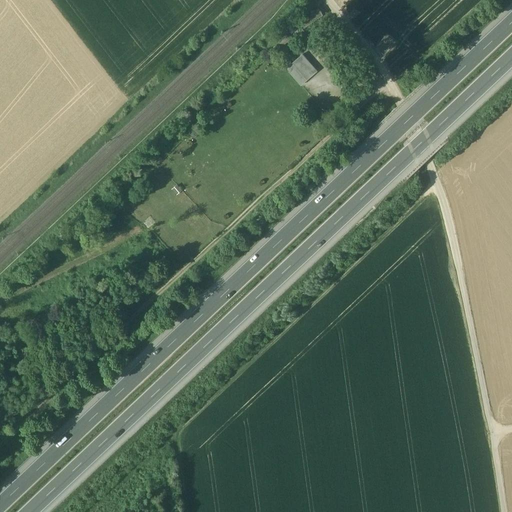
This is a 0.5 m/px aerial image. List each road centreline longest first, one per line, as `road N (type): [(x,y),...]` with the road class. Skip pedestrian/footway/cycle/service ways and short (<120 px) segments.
road 1 (motorway): [(511,15),(0,502)]
road 2 (motorway): [(23,511),(511,49)]
road 3 (unclassified): [(322,0),(374,55),(445,213),(504,511)]
road 4 (track): [(0,442),(387,80)]
road 5 (track): [(183,511),(172,430),(435,188)]
